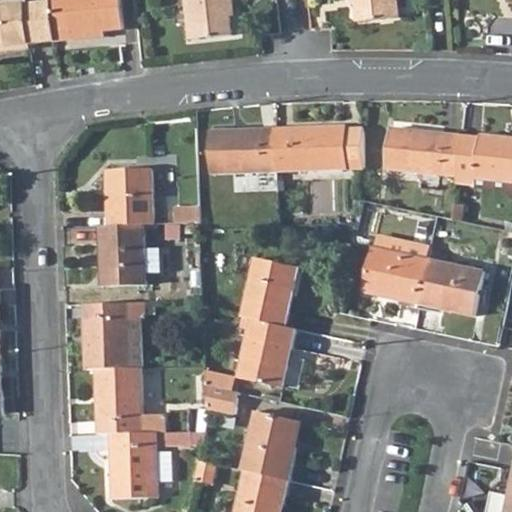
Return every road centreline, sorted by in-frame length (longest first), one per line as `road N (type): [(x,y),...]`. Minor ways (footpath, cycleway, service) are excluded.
road 1 (residential): [(28,109),(47,511)]
road 2 (residential): [(436,511),(460,405),(424,381),(384,387),(356,511)]
road 3 (residential): [(28,109),(298,74)]
road 4 (residential): [(298,74),(511,80)]
